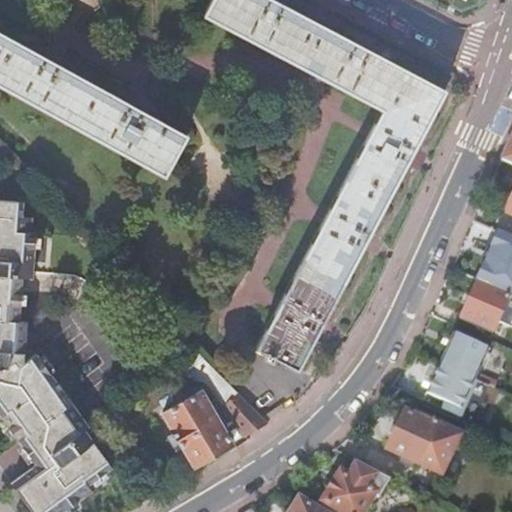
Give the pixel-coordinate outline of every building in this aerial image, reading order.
[(209,0),(202,14),(296,64),(380,109),(366,134),(321,220),(276,304),(254,347),(296,369),(315,333),(317,334),(321,326),(325,318),(323,317),(361,247),(362,247),(366,240),(370,232),(369,231),(406,162),(407,162),(411,154),(415,146),(414,145),(444,89),(368,50),(369,48),(361,44),(353,39),(353,41),(318,23),(283,4),(284,3),(279,0),(209,0)] [(0,85),(164,177),(187,135),(143,111),(144,109),(137,105),(129,101),(128,102),(58,64),(59,62),(51,58),(43,53),(43,55),(0,31),(0,85)] [(511,132),(500,159),(511,164),(511,132)] [(511,190),(502,212),(511,216),(511,190)] [(32,465),(12,479),(34,511),(57,511),(68,504),(75,499),(90,489),(86,483),(89,481),(104,470),(110,465),(84,429),(86,427),(69,403),(47,372),(36,358),(33,353),(20,362),(24,321),(16,320),(19,276),(29,277),(30,261),(23,261),(24,251),(31,252),(32,246),(32,236),(33,231),(28,231),(29,216),(19,215),(20,200),(0,198),(0,420),(5,427),(11,436),(15,440),(18,445),(29,460),(32,465)] [(474,280),(511,296),(511,238),(498,232),(474,280)] [(476,280),(474,280),(457,318),(489,333),(495,321),(505,326),(504,328),(511,331),(511,296),(508,295),(507,294),(476,280)] [(438,362),(474,379),(477,372),(487,348),(452,332),(438,362)] [(243,436),(266,423),(196,353),(190,346),(178,355),(209,386),(243,436)] [(42,354),(36,358),(47,372),(52,368),(42,354)] [(398,374),(390,386),(422,401),(425,393),(460,408),(474,379),(438,362),(426,387),(398,374)] [(474,379),(493,387),(496,381),(477,372),(474,379)] [(201,391),(162,412),(192,466),(231,444),(201,391)] [(511,396),(503,392),(499,400),(508,404),(511,396)] [(114,396),(108,400),(113,407),(119,402),(114,396)] [(402,410),(384,449),(418,464),(440,474),(460,430),(438,421),(436,425),(402,410)] [(7,439),(11,436),(5,427),(0,430),(7,439)] [(29,460),(18,445),(14,448),(25,462),(29,460)] [(107,475),(104,470),(89,481),(93,486),(107,475)] [(339,472),(321,502),(337,511),(359,511),(372,492),(339,472)] [(418,494),(440,506),(446,496),(423,484),(418,494)] [(320,511),(297,498),(288,511),(320,511)] [(75,499),(68,504),(72,509),(79,504),(75,499)]
